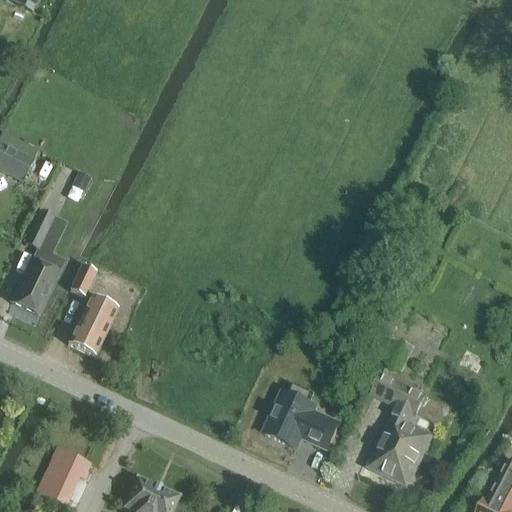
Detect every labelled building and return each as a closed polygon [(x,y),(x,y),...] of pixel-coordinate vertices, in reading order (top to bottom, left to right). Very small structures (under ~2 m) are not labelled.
[(17,0),(15,6),(32,14),(38,0),(17,0)] [(91,13),(113,18),(109,23),(106,38),(119,41),(117,51),(129,54),(138,38),(151,41),(155,21),(132,7),(137,8),(123,0),(92,0),(87,9),(67,5),(59,18),(70,25),(76,26),(73,39),(96,44),(99,29),(89,23),(91,13)] [(37,154),(1,136),(0,137),(0,176),(21,187),(33,164),(32,164),(37,154)] [(79,174),(71,189),(84,195),(91,180),(79,174)] [(53,221),(41,215),(25,249),(37,255),(53,221)] [(104,273),(90,266),(79,287),(93,294),(104,273)] [(32,267),(12,305),(40,318),(59,281),(32,267)] [(126,309),(98,294),(73,342),(100,356),(126,309)] [(397,339),(401,326),(381,319),(377,332),(397,339)] [(384,358),(390,360),(386,368),(403,375),(415,350),(393,338),(384,358)] [(407,487),(431,441),(409,430),(425,398),(383,377),(373,395),(397,408),(367,467),(407,487)] [(284,397),(266,437),(269,438),(295,450),(301,438),(307,441),(307,442),(327,452),(338,428),(311,416),(313,411),(311,410),(316,399),(293,389),(289,400),(284,397)] [(64,441),(42,485),(74,501),(96,457),(64,441)] [(483,511),(511,511),(511,470),(507,468),(489,506),(487,505),(483,511)] [(180,501),(181,500),(137,480),(136,481),(137,481),(124,511),(125,511),(174,511),(180,501)]
